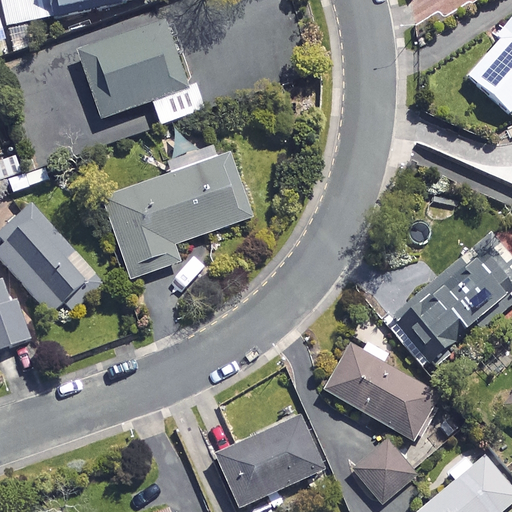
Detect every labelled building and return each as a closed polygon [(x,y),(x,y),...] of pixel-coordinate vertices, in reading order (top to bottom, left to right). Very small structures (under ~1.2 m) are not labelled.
[(47,26),(42,0),(3,0),(10,33),(47,26)] [(153,0),(152,0),(57,0),(62,19),(153,0)] [(511,119),(511,27),(466,79),(511,119)] [(190,92),(167,29),(81,61),(104,125),(155,107),(164,131),(208,115),(198,89),(190,92)] [(256,223),(234,160),(105,204),(133,285),(184,268),(177,249),(256,223)] [(10,252),(1,260),(53,321),(92,288),(30,215),(0,241),(10,252)] [(511,305),(511,275),(491,254),(464,281),(455,271),(395,331),(433,370),(470,334),(476,341),(511,305)] [(11,311),(4,288),(0,288),(0,356),(31,347),(19,309),(11,311)] [(394,361),(370,347),(364,358),(356,353),(330,398),(413,445),(439,400),(388,371),(394,361)] [(251,511),(325,478),(301,425),(218,463),(240,511),(251,511)] [(417,481),(388,447),(355,476),(384,509),(417,481)] [(509,511),(511,510),(511,483),(488,455),(455,482),(458,485),(426,511),(509,511)]
